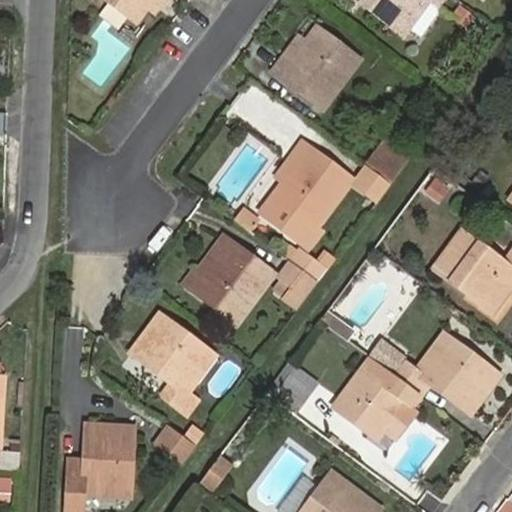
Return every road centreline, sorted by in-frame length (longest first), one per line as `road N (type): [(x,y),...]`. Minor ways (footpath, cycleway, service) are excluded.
road 1 (residential): [(0,306),(47,264),(59,0)]
road 2 (residential): [(111,188),(251,0)]
